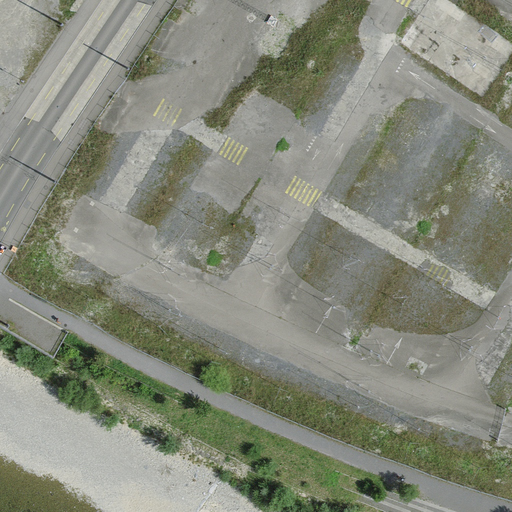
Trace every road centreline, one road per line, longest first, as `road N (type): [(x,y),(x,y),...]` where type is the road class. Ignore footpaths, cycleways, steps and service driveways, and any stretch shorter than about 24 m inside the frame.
road 1 (unknown): [(511,420),(355,363),(283,320),(276,299),(283,236),(330,151),(383,86)]
road 2 (unknown): [(423,388),(468,350),(511,286)]
